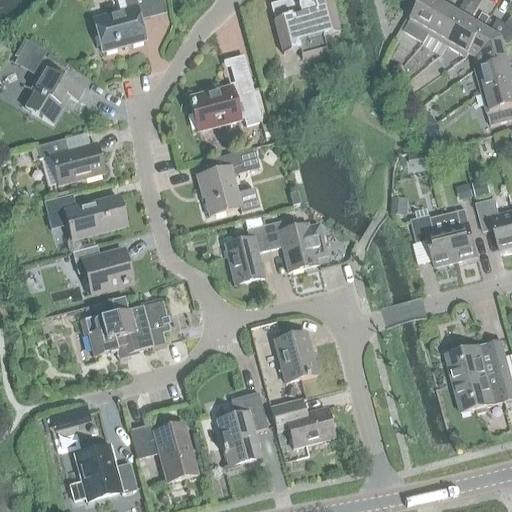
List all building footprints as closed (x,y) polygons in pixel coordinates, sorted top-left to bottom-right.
[(151,20),(145,0),(114,0),(119,15),(92,22),(101,55),(144,44),(139,23),(151,20)] [(328,1),(328,0),(294,0),(299,18),(291,20),(290,18),(273,22),(282,57),(298,53),(301,63),(326,56),(322,40),(339,36),(329,1),(328,1)] [(427,38),(445,8),(433,1),(433,0),(423,0),(402,35),(422,46),(427,37),(427,38)] [(467,56),(482,30),(470,23),(483,1),(481,0),(474,0),(472,5),(446,49),(466,60),(468,57),(467,56)] [(427,38),(446,49),(472,5),(465,1),(457,15),(445,8),(427,38)] [(490,34),(482,30),(467,56),(468,57),(475,61),(478,72),(478,73),(508,65),(503,48),(509,46),(511,41),(511,31),(496,23),(490,34)] [(33,77),(46,55),(30,46),(27,44),(14,66),(33,77)] [(474,73),(480,95),(511,86),(511,78),(508,65),(478,73),(478,72),(474,73)] [(83,92),(44,69),(30,92),(34,94),(24,111),(52,128),(68,100),(76,104),(83,92)] [(261,125),(250,84),(188,100),(196,133),(213,128),(214,131),(243,123),(245,130),(261,125)] [(511,86),(480,95),(486,117),(490,129),(511,123),(511,86)] [(265,141),(274,138),(271,126),(262,129),(265,141)] [(67,154),(64,142),(35,150),(39,162),(49,159),(57,189),(103,177),(95,147),(67,154)] [(253,152),(204,164),(208,176),(196,179),(200,194),(202,194),(209,220),(238,212),(240,217),(258,212),(253,192),(236,197),(231,179),(258,172),(253,152)] [(475,200),(490,196),(486,183),(472,187),(475,200)] [(75,211),(71,198),(42,205),(49,229),(66,225),(71,243),(125,229),(117,200),(75,211)] [(406,219),(408,202),(392,201),(391,218),(406,219)] [(499,255),(511,251),(511,217),(511,215),(498,219),(494,202),(486,204),(499,255)] [(464,213),(443,218),(455,266),(476,260),(464,213)] [(434,271),(455,266),(443,218),(429,222),(429,219),(410,224),(416,247),(427,244),(434,271)] [(280,225),(263,229),(269,254),(281,251),(287,276),(317,268),(307,228),(282,234),(280,225)] [(257,257),(269,254),(263,229),(246,233),(248,242),(223,248),(233,289),(264,282),(257,257)] [(99,261),(95,249),(71,255),(77,277),(89,274),(94,295),(131,285),(123,255),(99,261)] [(126,311),(123,300),(110,303),(114,317),(96,322),(95,319),(79,323),(83,338),(87,337),(93,360),(116,354),(115,351),(123,349),(121,340),(132,337),(126,311)] [(161,302),(126,311),(132,337),(136,354),(150,351),(150,354),(165,350),(161,336),(169,334),(161,302)] [(316,378),(305,336),(273,344),(285,386),(316,378)] [(453,388),(508,374),(500,344),(470,352),(469,348),(459,350),(460,354),(445,358),(453,388)] [(511,388),(508,374),(453,388),(461,417),(476,413),(477,418),(487,415),(485,411),(511,403),(511,388)] [(267,431),(257,396),(229,403),(234,420),(216,424),(228,469),(259,461),(252,435),(267,431)] [(300,418),(297,404),(270,411),(275,430),(286,427),(293,452),(333,441),(325,411),(300,418)] [(54,436),(91,425),(86,408),(49,419),(54,436)] [(153,435),(151,427),(128,433),(136,462),(157,456),(165,486),(196,478),(183,427),(153,435)] [(114,470),(108,447),(72,456),(84,501),(119,492),(120,497),(135,493),(128,466),(114,470)]
